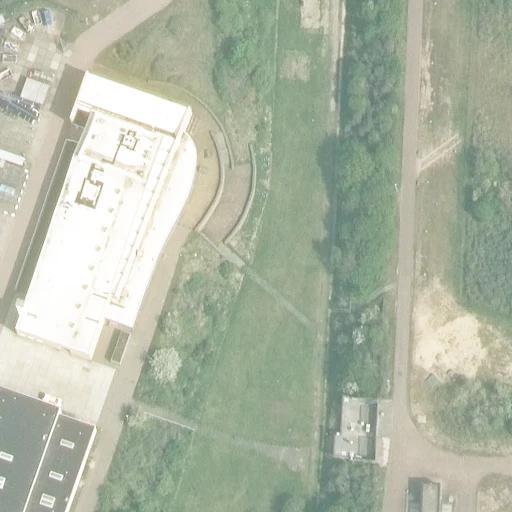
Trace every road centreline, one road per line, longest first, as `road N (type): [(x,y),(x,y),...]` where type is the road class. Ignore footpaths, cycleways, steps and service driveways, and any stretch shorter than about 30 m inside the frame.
road 1 (track): [(86,511),(208,169),(199,118),(183,101),(75,68)]
road 2 (track): [(276,0),(268,189),(244,270)]
